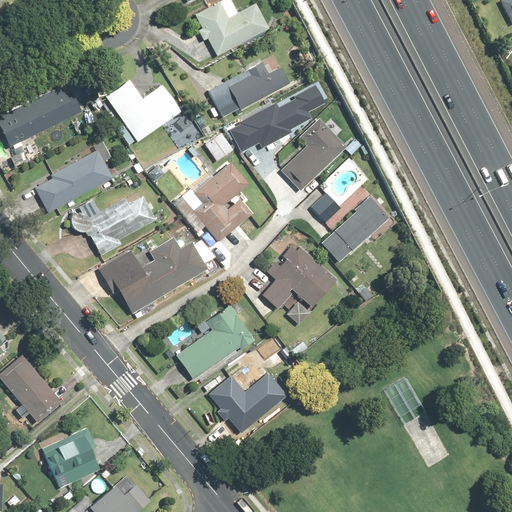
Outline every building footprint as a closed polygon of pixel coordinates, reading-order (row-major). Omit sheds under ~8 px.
[(223,0),(219,0),(195,13),(218,57),(273,28),(259,1),(232,15),(223,0)] [(511,0),(499,0),(511,25),(511,24),(511,0)] [(264,58),(207,89),(224,120),(292,82),(281,63),(270,69),(264,58)] [(130,76),(104,96),(138,142),(186,108),(166,80),(144,96),(130,76)] [(74,77),(0,114),(0,125),(11,147),(89,107),(74,77)] [(231,131),(241,150),(259,140),(263,147),(292,132),(290,129),(312,117),(310,113),(326,104),(316,85),(295,96),(295,99),(279,107),(277,103),(241,122),(243,125),(231,131)] [(304,145),(281,168),(300,187),(344,144),(317,116),(296,136),(304,145)] [(32,184),(48,212),(115,174),(100,146),(32,184)] [(230,158),(183,197),(221,241),(254,213),(238,194),(251,183),(230,158)] [(142,186),(94,212),(73,207),(69,228),(88,231),(101,255),(124,242),(122,239),(160,219),(142,186)] [(323,191),(310,205),(325,220),(339,206),(323,191)] [(370,194),(319,240),(340,264),(392,217),(370,194)] [(132,244),(97,265),(115,295),(120,292),(133,313),(213,265),(194,235),(177,245),(171,236),(139,255),(132,244)] [(275,278),(261,293),(295,325),(340,277),(298,237),(267,270),(275,278)] [(176,353),(196,381),(255,338),(230,304),(206,322),(210,329),(176,353)] [(0,328),(0,350),(11,342),(0,328)] [(24,353),(0,372),(0,374),(38,420),(63,399),(24,353)] [(235,373),(207,393),(237,434),(288,397),(269,371),(246,388),(235,373)] [(85,429),(44,448),(62,487),(103,468),(85,429)] [(129,471),(81,511),(139,511),(154,500),(129,471)]
